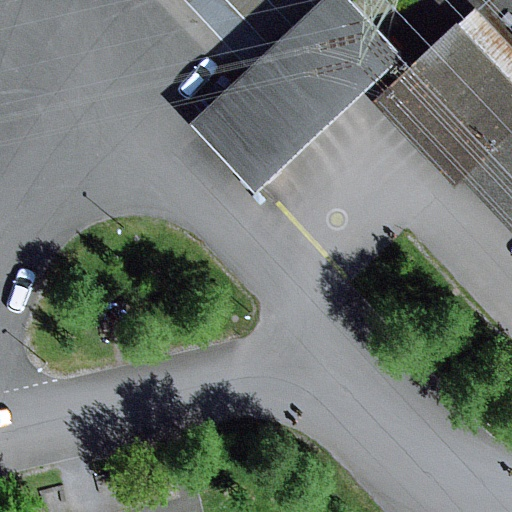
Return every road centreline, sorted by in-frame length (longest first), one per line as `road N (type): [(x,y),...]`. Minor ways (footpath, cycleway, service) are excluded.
road 1 (track): [(511,498),(493,499),(440,471),(39,0)]
road 2 (track): [(340,349),(0,426)]
